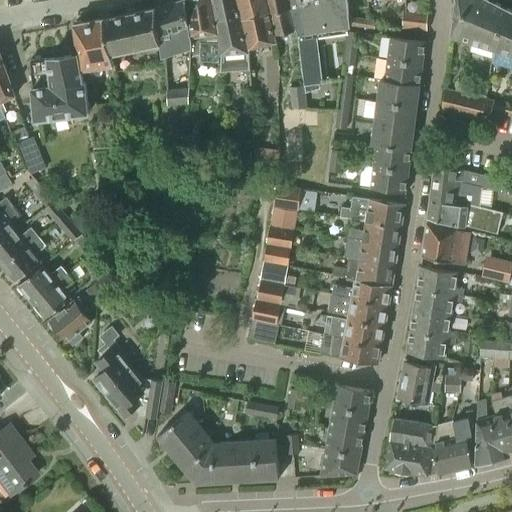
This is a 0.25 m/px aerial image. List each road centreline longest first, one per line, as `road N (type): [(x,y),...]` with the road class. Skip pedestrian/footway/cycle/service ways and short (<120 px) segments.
road 1 (residential): [(441,0),(365,499)]
road 2 (secondary): [(143,511),(0,318)]
road 3 (residential): [(201,511),(365,499)]
road 4 (residential): [(365,499),(511,471)]
